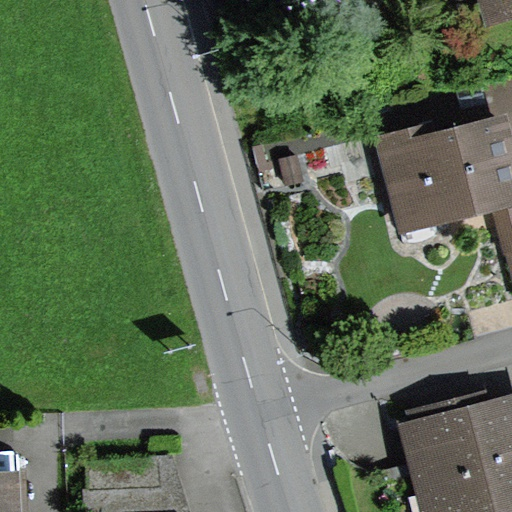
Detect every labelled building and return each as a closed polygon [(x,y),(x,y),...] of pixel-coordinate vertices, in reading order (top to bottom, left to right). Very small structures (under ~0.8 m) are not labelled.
[(511,0),(487,0),(493,17),(511,10),(511,0)] [(381,138),(402,222),(511,197),(511,168),(500,121),(423,141),(420,128),(381,138)] [(438,489),(443,511),(496,511),(511,508),(511,405),(442,423),(439,409),(412,416),(415,430),(410,432),(426,492),(438,489)] [(84,461),(86,491),(161,488),(160,458),(84,461)] [(0,511),(19,511),(17,483),(0,483),(0,511)]
